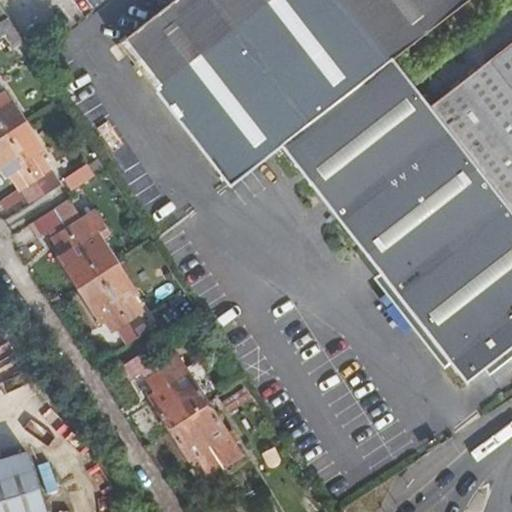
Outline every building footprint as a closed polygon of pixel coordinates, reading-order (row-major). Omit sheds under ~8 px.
[(281,146),(299,169),(412,83),(393,59),(469,0),(174,0),(118,44),(230,187),(281,146)] [(22,40),(8,18),(0,22),(0,39),(4,37),(10,46),(22,40)] [(4,37),(0,39),(0,51),(10,46),(4,37)] [(24,41),(22,40),(10,46),(12,49),(24,41)] [(511,42),(430,106),(511,211),(511,42)] [(20,194),(23,193),(48,176),(46,173),(52,170),(52,169),(43,155),(46,153),(9,96),(4,89),(6,88),(0,79),(0,168),(6,178),(9,176),(20,194)] [(466,383),(511,347),(511,211),(430,106),(412,83),(299,169),(359,246),(384,278),(466,383)] [(64,179),(71,191),(105,170),(98,159),(88,165),(87,164),(64,179)] [(48,176),(23,193),(30,203),(44,194),(61,183),(52,170),(46,173),(48,176)] [(54,209),(29,225),(38,238),(47,232),(49,236),(61,254),(57,257),(99,320),(102,318),(110,332),(116,329),(127,347),(138,340),(130,327),(138,321),(135,316),(142,311),(132,297),(137,293),(97,232),(106,226),(96,211),(82,219),(69,199),(57,207),(54,209)] [(345,309),(384,278),(359,246),(319,276),(345,309)] [(146,351),(121,368),(128,380),(141,373),(145,379),(155,393),(148,397),(191,462),(196,459),(203,470),(211,482),(225,473),(223,469),(243,456),(176,353),(156,366),(146,351)] [(0,511),(45,511),(27,452),(0,460),(0,511)]
